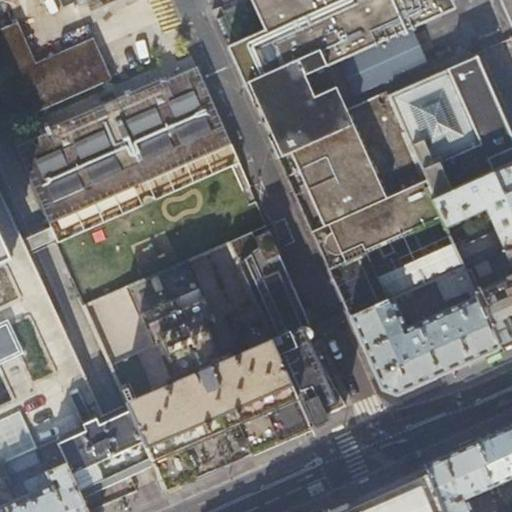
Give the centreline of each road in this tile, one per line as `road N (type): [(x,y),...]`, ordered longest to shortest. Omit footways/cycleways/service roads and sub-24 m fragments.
road 1 (secondary): [(245,511),(384,447)]
road 2 (secondary): [(384,447),(511,391)]
road 3 (residential): [(384,447),(331,325)]
